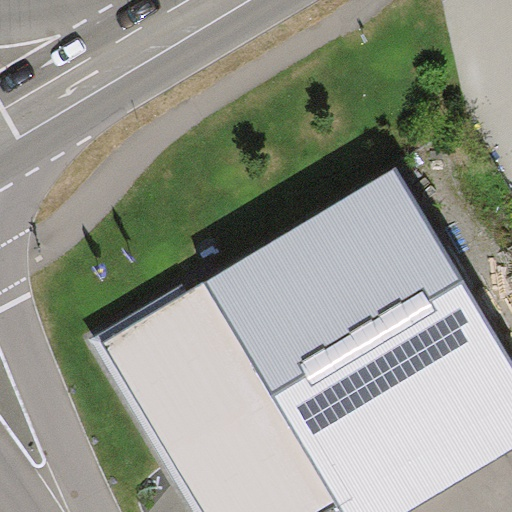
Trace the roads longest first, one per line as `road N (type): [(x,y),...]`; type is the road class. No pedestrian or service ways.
road 1 (secondary): [(211,0),(0,128)]
road 2 (residential): [(0,380),(76,511)]
